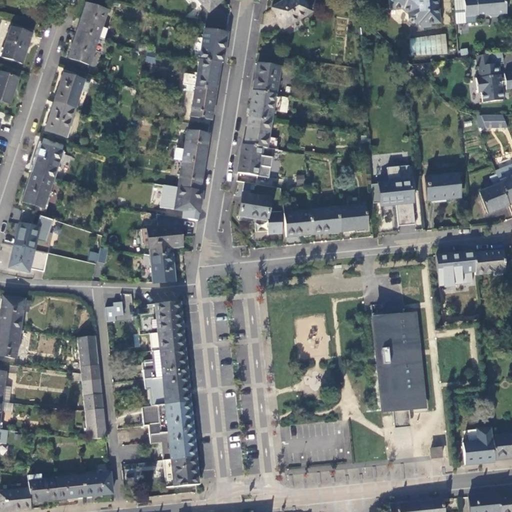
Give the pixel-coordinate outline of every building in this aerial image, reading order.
[(222,0),(198,0),(209,12),(222,0)] [(312,11),(305,0),(285,0),(273,8),(284,27),(312,11)] [(389,0),(391,9),(403,9),(410,14),(410,19),(414,22),(420,22),(425,26),(432,26),(432,23),(441,22),(438,0),(389,0)] [(465,0),(467,16),(490,13),(490,14),(493,15),(499,15),(501,12),(504,12),(508,11),(506,0),(465,0)] [(86,4),(77,31),(99,38),(104,40),(107,29),(102,27),(107,11),(86,4)] [(23,65),(33,35),(12,28),(2,58),(23,65)] [(205,30),(201,60),(220,63),(223,63),(227,33),(205,30)] [(99,38),(77,31),(68,59),(89,66),(99,38)] [(505,63),(504,53),(491,55),(493,65),(500,64),(505,63)] [(491,55),(477,57),(479,67),(481,78),(478,79),(479,93),(483,93),(484,103),(505,100),(500,64),(493,65),(491,55)] [(220,63),(201,60),(197,87),(216,90),(220,63)] [(280,67),(258,63),(253,90),(276,94),(280,67)] [(0,101),(9,105),(18,79),(0,72),(0,101)] [(54,102),(75,109),(81,90),(85,80),(63,74),(54,102)] [(85,80),(81,90),(87,92),(90,82),(85,80)] [(216,90),(197,87),(192,116),(211,120),(216,90)] [(271,122),(276,94),(253,90),(249,118),(271,122)] [(66,138),(75,109),(54,102),(45,131),(66,138)] [(482,116),(487,129),(509,129),(504,115),(482,116)] [(475,116),(480,129),(487,129),(482,116),(475,116)] [(266,149),(271,122),(249,118),(245,145),(261,148),(262,148),(266,149)] [(183,160),(204,163),(209,134),(187,131),(183,160)] [(272,150),(261,148),(245,145),(242,144),(238,173),(268,178),(272,150)] [(32,174),(53,180),(61,153),(41,145),(32,174)] [(200,191),(204,163),(183,160),(178,188),(200,191)] [(509,203),(511,201),(511,166),(497,173),(499,178),(500,182),(502,186),(509,203)] [(43,209),(53,180),(32,174),(23,202),(43,209)] [(428,200),(459,198),(457,174),(425,177),(428,200)] [(296,184),(304,184),(304,175),(296,175),(296,184)] [(499,178),(492,180),(495,188),(502,186),(500,182),(499,178)] [(381,205),(413,202),(410,181),(378,184),(381,205)] [(510,206),(509,203),(502,186),(495,188),(480,193),(488,214),(510,206)] [(199,214),(202,192),(200,191),(178,188),(175,210),(199,214)] [(269,199),(241,195),(238,216),(254,219),(256,232),(268,232),(268,234),(282,234),(281,212),(267,213),(269,199)] [(338,208),(341,232),(368,230),(366,206),(338,208)] [(313,235),(341,232),(338,208),(311,211),(313,235)] [(286,237),(313,235),(311,211),(283,214),(286,237)] [(19,223),(14,245),(34,250),(39,228),(19,223)] [(152,256),(171,254),(170,248),(181,247),(178,226),(140,231),(142,246),(150,245),(152,256)] [(34,250),(14,245),(9,267),(29,272),(34,250)] [(100,247),(97,262),(105,263),(107,249),(100,247)] [(475,271),(476,274),(506,271),(503,250),(474,253),(475,271)] [(97,261),(98,252),(89,251),(88,261),(97,261)] [(47,267),(49,253),(42,252),(38,267),(47,267)] [(474,252),(451,254),(453,274),(475,271),(474,253),(474,252)] [(175,281),(171,254),(152,256),(150,256),(154,284),(175,281)] [(0,321),(0,326),(20,329),(22,314),(24,302),(3,299),(0,321)] [(138,325),(177,321),(175,303),(147,305),(148,314),(137,316),(138,325)] [(123,304),(106,304),(106,322),(115,321),(115,316),(123,315),(123,304)] [(383,411),(393,409),(397,409),(398,416),(402,416),(406,415),(406,408),(410,408),(425,406),(415,315),(373,320),(383,411)] [(180,348),(177,321),(138,325),(139,334),(150,333),(152,351),(180,348)] [(0,356),(16,359),(20,329),(0,326),(0,356)] [(97,351),(95,337),(78,338),(79,353),(97,351)] [(183,376),(180,348),(152,351),(154,369),(143,370),(144,380),(183,376)] [(98,366),(97,351),(79,353),(80,367),(98,366)] [(100,381),(98,366),(80,367),(81,374),(82,382),(100,381)] [(185,403),(183,376),(144,380),(145,390),(150,390),(152,406),(158,405),(185,403)] [(101,395),(100,381),(82,382),(83,396),(101,395)] [(103,409),(101,395),(83,396),(85,410),(103,409)] [(188,431),(185,403),(158,405),(160,423),(148,424),(149,434),(188,431)] [(158,405),(152,406),(146,407),(148,424),(160,423),(158,405)] [(397,409),(393,409),(395,424),(411,423),(410,408),(406,408),(406,415),(402,416),(398,416),(397,409)] [(105,424),(103,409),(85,410),(85,413),(86,425),(105,424)] [(106,438),(105,424),(86,425),(87,435),(88,440),(106,438)] [(191,458),(188,431),(149,434),(149,444),(155,443),(161,443),(163,461),(191,458)] [(511,435),(492,437),(493,440),(495,459),(511,457),(511,435)] [(463,443),(465,465),(495,462),(495,459),(493,440),(463,443)] [(161,443),(155,443),(157,462),(163,461),(161,443)] [(442,457),(441,449),(431,450),(432,458),(442,457)] [(194,487),(191,458),(163,461),(166,488),(194,487)] [(152,482),(153,465),(124,463),(123,481),(152,482)] [(331,463),(285,470),(288,485),(306,482),(307,486),(322,484),(320,472),(332,470),(331,463)] [(112,493),(110,474),(82,477),(84,496),(112,493)] [(84,496),(82,477),(55,480),(57,499),(84,496)] [(57,499),(55,480),(28,483),(29,490),(30,502),(57,499)] [(30,502),(29,490),(0,492),(0,511),(10,511),(31,510),(30,502)] [(498,495),(469,498),(470,511),(500,511),(499,497),(498,495)] [(511,511),(511,495),(499,497),(500,511),(511,511)] [(419,503),(419,511),(443,511),(442,501),(419,503)] [(419,511),(419,503),(390,506),(390,511),(419,511)]
